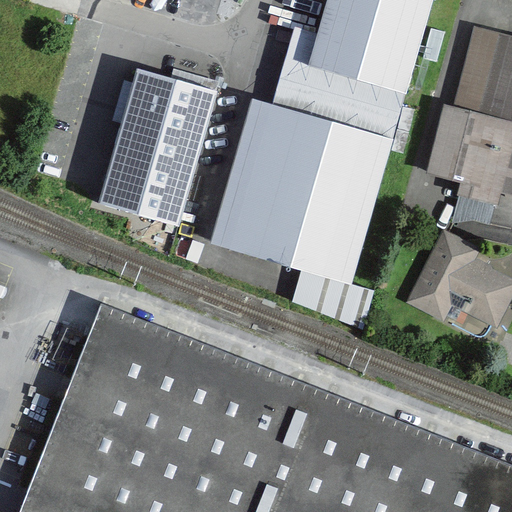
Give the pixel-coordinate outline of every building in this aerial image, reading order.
[(327,0),(309,66),(405,94),(432,0),(327,0)] [(511,37),(474,28),(453,109),(448,108),(431,173),(511,193),(511,37)] [(137,69),(99,204),(178,226),(217,92),(137,69)] [(293,301),(363,329),(374,291),(351,284),(392,140),(272,105),(230,249),(301,270),(293,301)] [(488,267),(470,258),(473,251),(446,237),(413,300),(453,319),(457,318),(467,299),(497,314),(511,285),(490,274),(488,267)] [(511,511),(511,465),(101,304),(19,511),(511,511)] [(4,487),(0,497),(0,511),(6,511),(15,491),(4,487)]
